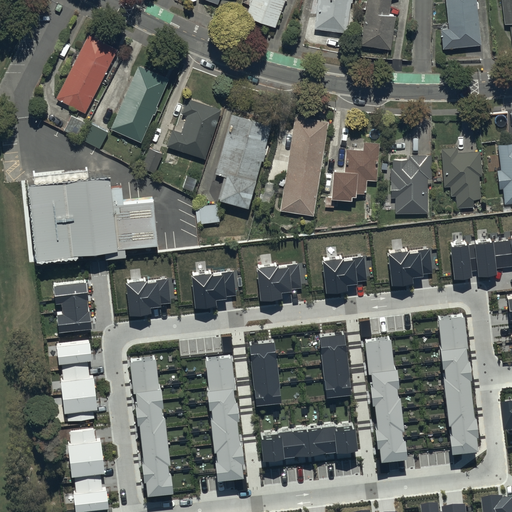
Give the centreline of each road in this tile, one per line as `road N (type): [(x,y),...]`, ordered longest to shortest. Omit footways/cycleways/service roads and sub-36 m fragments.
road 1 (residential): [(482,377),(472,297),(111,336),(130,511)]
road 2 (residential): [(160,511),(494,473),(482,377)]
road 3 (residential): [(113,0),(246,57),(326,78),(420,89),(511,83)]
road 4 (unknown): [(425,384),(441,511)]
